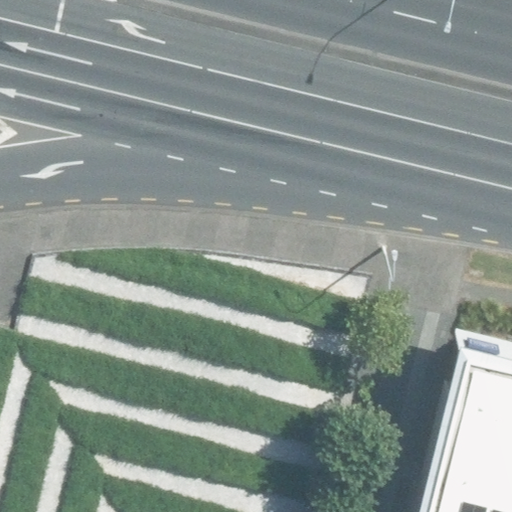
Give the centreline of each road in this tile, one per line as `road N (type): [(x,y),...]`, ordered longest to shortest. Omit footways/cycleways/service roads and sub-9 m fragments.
road 1 (primary): [(400,108),(0,27)]
road 2 (primary): [(400,108),(182,134),(0,167)]
road 3 (primary): [(374,0),(511,35)]
